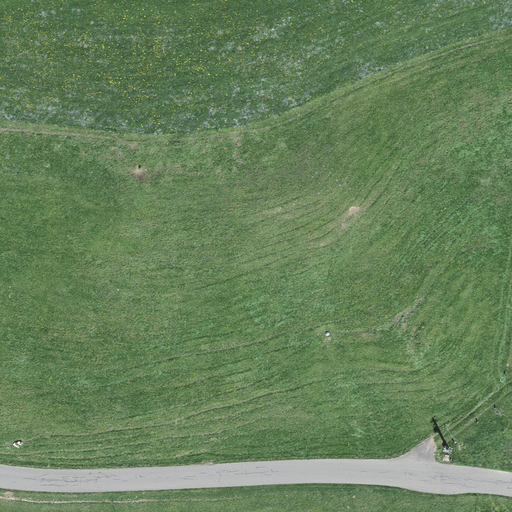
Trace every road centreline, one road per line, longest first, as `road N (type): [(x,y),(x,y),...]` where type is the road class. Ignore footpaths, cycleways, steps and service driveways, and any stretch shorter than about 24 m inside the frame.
road 1 (unclassified): [(0,476),(109,481),(344,470),(511,484)]
road 2 (track): [(413,472),(432,440),(511,382)]
